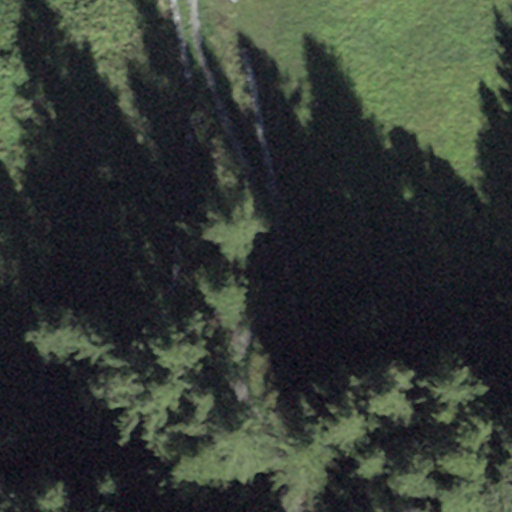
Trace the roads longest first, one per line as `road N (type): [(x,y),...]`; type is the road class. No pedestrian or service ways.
road 1 (track): [(319,40),(286,84),(301,175),(402,286),(511,366)]
road 2 (track): [(0,334),(50,403),(234,511)]
